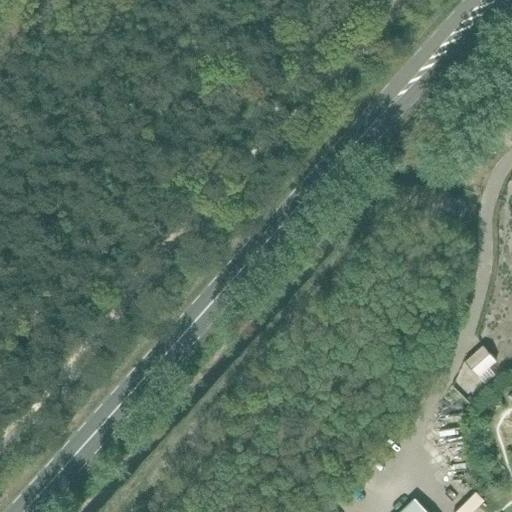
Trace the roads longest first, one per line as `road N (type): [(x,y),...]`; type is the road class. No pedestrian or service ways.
road 1 (tertiary): [(23,511),(378,117)]
road 2 (tertiary): [(378,117),(507,0)]
road 3 (tertiary): [(473,0),(378,117)]
